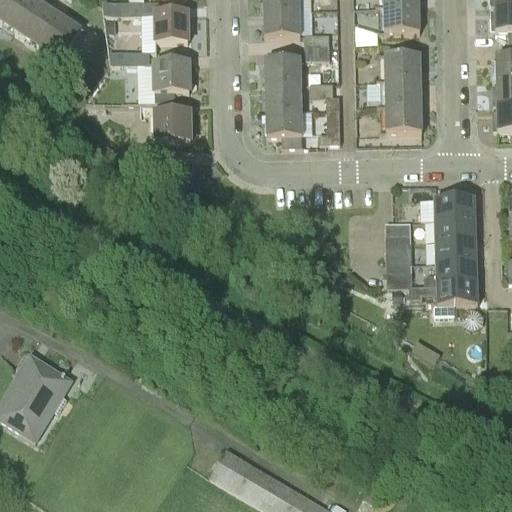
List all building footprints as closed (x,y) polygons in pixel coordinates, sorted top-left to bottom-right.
[(81,36),(26,0),(0,0),(0,29),(59,69),(81,36)] [(262,0),(263,18),(298,17),(297,0),(262,0)] [(303,0),(304,39),(316,39),(314,0),(303,0)] [(382,0),(383,14),(418,13),(418,0),(382,0)] [(511,11),(511,0),(489,0),(490,11),(494,11),(494,12),(511,11)] [(145,22),(144,9),(104,10),(105,23),(143,22),(145,22)] [(511,11),(494,12),(494,24),(490,24),(490,37),(495,36),(495,38),(507,37),(508,49),(511,48),(511,11)] [(383,40),(419,40),(418,13),(383,14),(383,40)] [(263,18),(264,44),(299,42),(298,17),(263,18)] [(156,50),(187,49),(187,19),(155,19),(155,22),(143,22),(143,46),(156,46),(156,50)] [(107,26),(107,39),(116,39),(116,26),(107,26)] [(303,54),(329,53),(328,41),(303,41),(303,54)] [(496,87),(511,86),(511,48),(508,49),(508,60),(495,61),(496,73),(491,74),(491,86),(496,86),(496,87)] [(329,53),(303,54),(304,66),(329,66),(329,53)] [(188,69),(154,70),(149,70),(149,59),(108,60),(110,73),(137,73),(138,109),(154,109),(174,109),(174,99),(189,98),(188,69)] [(384,88),(420,87),(419,62),(384,62),(384,88)] [(265,92),(300,91),(300,65),(264,66),(265,92)] [(496,112),(511,111),(511,86),(496,87),(496,99),(492,99),(492,112),(496,111),(496,112)] [(385,114),(420,113),(420,87),(384,88),(385,114)] [(338,103),(333,103),(332,90),(309,91),(310,105),(326,104),(326,117),(339,116),(338,103)] [(265,118),(301,117),(300,91),(265,92),(265,118)] [(497,138),(511,137),(511,111),(496,112),(497,124),(492,124),(493,137),(497,137),(497,138)] [(385,114),(385,141),(421,140),(420,113),(385,114)] [(319,151),(340,150),(339,116),(326,117),(327,141),(319,141),(319,151)] [(298,155),(297,143),(301,143),(301,117),(265,118),(266,144),(281,144),(281,155),(298,155)] [(156,149),(190,148),(189,118),(155,119),(156,149)] [(434,227),(474,226),(474,204),(433,206),(434,227)] [(434,249),(475,248),(474,226),(434,227),(434,249)] [(385,242),(410,241),(410,229),(384,230),(385,242)] [(385,255),(411,255),(410,241),(385,242),(385,255)] [(435,270),(475,269),(475,248),(434,249),(435,270)] [(385,267),(411,267),(411,255),(385,255),(385,267)] [(386,281),(411,280),(411,267),(385,267),(386,281)] [(436,291),(476,291),(475,269),(435,270),(436,291)] [(325,282),(339,290),(345,280),(330,272),(325,282)] [(386,281),(386,292),(412,292),(411,280),(386,281)] [(343,292),(339,290),(325,282),(316,298),(335,308),(343,292)] [(436,301),(436,313),(434,313),(434,324),(454,323),(453,312),(477,311),(476,291),(436,291),(436,292),(408,293),(409,305),(422,305),(422,302),(436,301)] [(401,295),(392,295),(392,308),(401,308),(401,295)] [(467,314),(461,320),(462,329),(468,335),(476,334),(482,328),(482,320),(476,314),(467,314)] [(0,427),(36,449),(73,388),(30,362),(0,411),(0,427)] [(324,511),(225,455),(208,483),(256,511),(324,511)]
